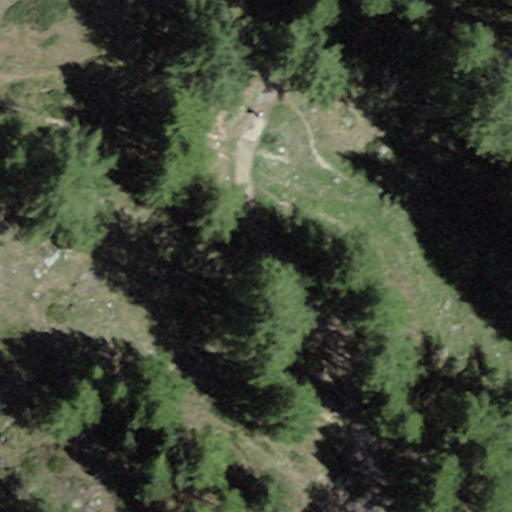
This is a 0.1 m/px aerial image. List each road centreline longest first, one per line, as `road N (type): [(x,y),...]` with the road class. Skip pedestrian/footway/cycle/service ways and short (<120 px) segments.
road 1 (track): [(369,0),(285,23),(238,156),(263,236),(323,342),(362,473),(353,511)]
road 2 (track): [(511,63),(387,0)]
